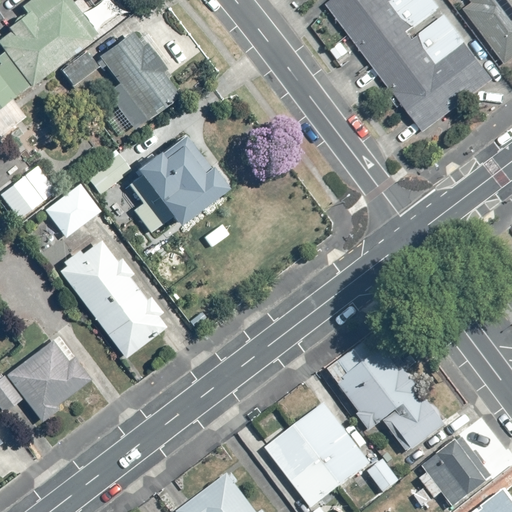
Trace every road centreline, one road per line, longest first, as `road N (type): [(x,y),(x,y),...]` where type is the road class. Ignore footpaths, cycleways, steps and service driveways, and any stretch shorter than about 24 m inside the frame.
road 1 (residential): [(51,511),(411,242)]
road 2 (residential): [(233,0),(401,216),(411,242)]
road 3 (residential): [(411,242),(421,274),(511,395)]
road 4 (residential): [(411,242),(511,162)]
